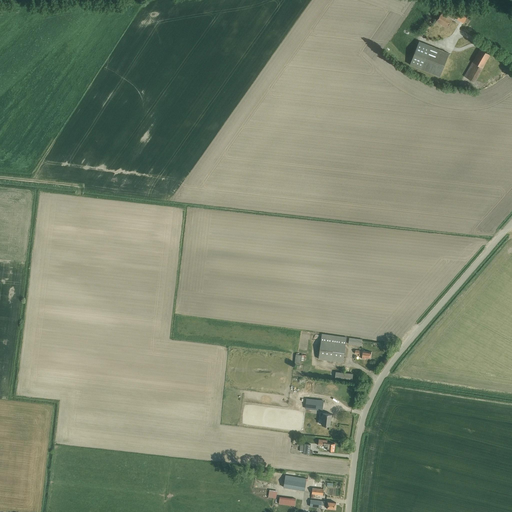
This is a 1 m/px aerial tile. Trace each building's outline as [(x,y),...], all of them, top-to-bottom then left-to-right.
[(442,13),(441,13),(436,21),(446,28),(452,19),(442,13)] [(467,18),(466,18),(460,14),(457,19),(463,23),(467,18)] [(449,53),(419,41),(409,64),(440,77),(449,53)] [(480,49),(464,77),(468,79),(476,65),(482,68),(490,54),(480,49)] [(321,334),(318,358),(343,362),(346,337),(321,334)] [(371,351),(355,349),(355,353),(359,354),(359,355),(362,356),(362,358),(365,358),(366,357),(370,358),(371,351)] [(335,377),(340,378),(352,380),(353,373),(336,371),(335,377)] [(306,398),(305,408),(322,410),(323,400),(306,398)] [(326,413),(323,413),(322,425),(330,426),(331,418),(332,414),(329,413),(326,413)] [(327,450),(334,451),(335,444),(327,442),(327,440),(318,439),(318,445),(328,446),(327,450)] [(300,445),(299,451),(303,451),(303,454),(309,454),(310,444),(304,443),(304,445),(300,445)] [(285,475),(283,486),(305,490),(307,478),(285,475)] [(322,494),(323,488),(312,487),(311,497),(314,498),(314,493),(322,494)] [(277,492),(269,490),(268,497),(275,498),(277,492)] [(295,498),(280,496),(279,504),(294,506),(295,498)] [(322,505),(327,505),(327,507),(327,509),(332,509),(332,508),(335,508),(336,502),(311,499),(310,506),(321,508),(322,505)]
